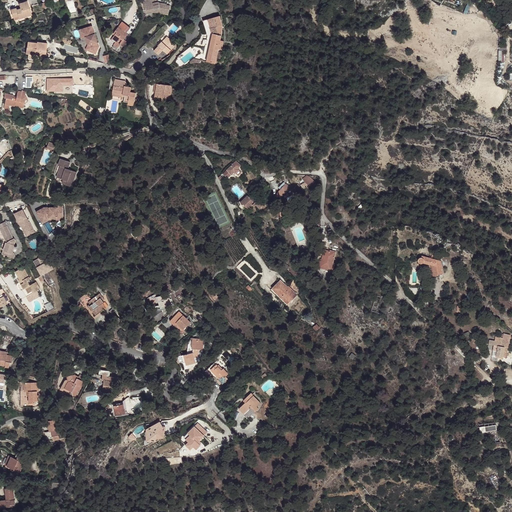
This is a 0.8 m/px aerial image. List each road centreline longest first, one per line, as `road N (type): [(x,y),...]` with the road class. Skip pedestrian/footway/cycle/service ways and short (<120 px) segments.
road 1 (residential): [(199,146),(243,159),(266,176),(322,176),(323,218),(486,375)]
road 2 (residential): [(0,320),(25,336),(61,323),(164,360),(174,368),(170,399),(209,389),(218,412)]
road 3 (residential): [(0,73),(121,69),(142,80),(157,125),(199,146)]
road 4 (residential): [(199,146),(268,274)]
